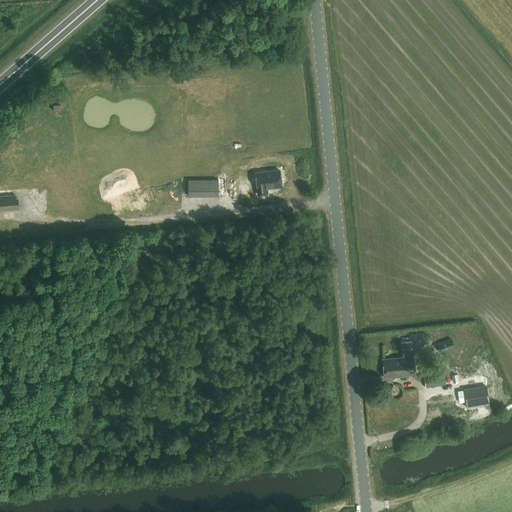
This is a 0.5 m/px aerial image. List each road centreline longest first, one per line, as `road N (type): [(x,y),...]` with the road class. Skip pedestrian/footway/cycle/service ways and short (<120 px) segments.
road 1 (unclassified): [(369,511),(315,0)]
road 2 (trunk): [(0,85),(98,0)]
